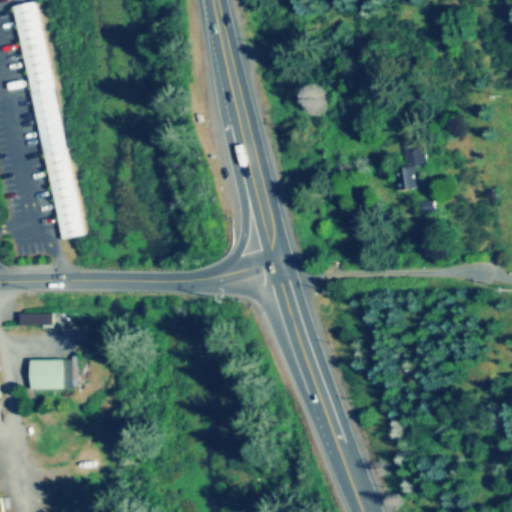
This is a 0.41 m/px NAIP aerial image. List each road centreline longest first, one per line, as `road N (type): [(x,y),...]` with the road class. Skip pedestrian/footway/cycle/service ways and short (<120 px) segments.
road 1 (trunk): [(370,511),(299,342),(215,0)]
road 2 (tertiary): [(0,281),(198,279),(275,259)]
